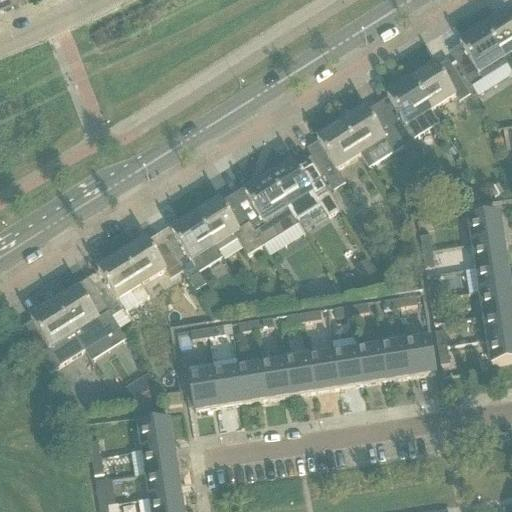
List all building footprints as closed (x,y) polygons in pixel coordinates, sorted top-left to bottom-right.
[(511,21),(509,17),(485,32),(507,68),(511,76),(511,75),(511,21)] [(507,68),(485,32),(460,48),(465,55),(455,62),(451,55),(450,56),(472,90),(507,68)] [(437,69),(412,85),(431,115),(466,93),(448,64),(447,65),(451,71),(442,77),(437,69)] [(378,108),(404,150),(439,127),(431,115),(412,85),(388,100),(393,109),(383,116),(378,108)] [(367,114),(342,129),(361,159),(369,172),(393,157),(392,157),(404,150),(378,108),(377,109),(382,117),(372,123),(367,115),(367,114)] [(361,159),(342,129),(317,145),(321,151),(312,157),(309,152),(308,152),(334,195),(346,187),(337,174),(361,159)] [(294,166),(270,182),(288,212),(297,225),(321,210),(328,221),(339,214),(328,196),(316,178),(306,161),(304,161),(308,168),(299,174),(295,167),(294,166)] [(233,199),(232,200),(263,250),(298,228),(297,225),(288,212),(270,182),(245,197),(249,203),(239,209),(233,199)] [(498,187),(489,192),(494,200),(503,195),(498,187)] [(221,205),(196,221),(219,256),(220,258),(231,252),(232,248),(237,245),(240,243),(242,247),(240,248),(247,260),(263,250),(232,200),(231,200),(237,210),(228,216),(222,206),(221,205)] [(469,225),(473,250),(503,245),(499,220),(469,225)] [(159,238),(159,239),(178,270),(182,277),(186,282),(197,275),(221,260),(220,258),(219,256),(196,221),(172,236),(175,242),(165,248),(159,238)] [(147,244),(123,260),(141,289),(166,274),(167,277),(178,270),(159,239),(158,239),(164,249),(154,255),(147,244)] [(420,241),(423,258),(432,256),(430,239),(420,241)] [(473,250),(477,273),(507,269),(503,245),(473,250)] [(434,252),(434,268),(461,267),(460,251),(434,252)] [(432,256),(423,258),(425,274),(435,273),(432,256)] [(89,282),(89,283),(113,321),(112,321),(120,333),(131,326),(125,316),(149,301),(141,289),(123,260),(98,275),(99,276),(105,285),(95,291),(89,282)] [(477,273),(481,297),(510,292),(507,269),(477,273)] [(373,273),(362,281),(368,291),(380,283),(373,273)] [(81,293),(56,309),(75,338),(85,355),(120,333),(112,321),(113,321),(89,283),(88,283),(94,292),(84,298),(81,293)] [(296,287),(290,291),(303,312),(313,305),(306,294),(299,293),(296,287)] [(428,288),(430,305),(440,304),(437,287),(428,288)] [(481,297),(485,321),(511,316),(511,302),(510,292),(481,297)] [(416,298),(399,301),(400,311),(417,309),(416,298)] [(383,314),(400,311),(399,301),(382,304),(383,314)] [(440,304),(430,305),(433,322),(443,321),(440,304)] [(352,319),(369,316),(368,306),(351,309),(352,319)] [(22,331),(22,332),(32,349),(39,360),(49,376),(59,370),(60,371),(85,355),(75,338),(56,309),(32,324),(32,325),(37,332),(27,338),(22,331)] [(351,309),(334,311),(335,322),(352,319),(351,309)] [(305,327),(321,324),(320,314),(303,316),(305,327)] [(303,316),(286,319),(288,329),(305,327),(303,316)] [(511,316),(485,321),(488,345),(511,341),(511,316)] [(272,321),(255,324),(257,334),(274,331),(272,321)] [(240,337),(257,334),(255,324),(238,326),(240,337)] [(209,342),(226,339),(224,329),(207,331),(209,342)] [(207,331),(190,334),(192,344),(209,342),(207,331)] [(435,336),(438,353),(448,351),(445,335),(435,336)] [(511,341),(488,345),(492,369),(511,366),(511,341)] [(430,344),(406,348),(411,382),(436,378),(430,344)] [(406,348),(382,352),(387,386),(411,382),(406,348)] [(448,351),(438,353),(440,370),(450,368),(448,351)] [(382,352),(358,356),(363,390),(387,386),(382,352)] [(358,356),(334,359),(339,393),(363,390),(358,356)] [(334,359),(310,363),(316,397),(339,393),(334,359)] [(310,363),(287,367),(292,401),(316,397),(310,363)] [(287,367),(263,371),(268,405),(292,401),(287,367)] [(263,371),(239,374),(244,408),(268,405),(263,371)] [(239,374),(215,378),(220,412),(244,408),(239,374)] [(125,389),(134,411),(153,402),(148,392),(154,389),(149,378),(125,389)] [(220,412),(215,378),(190,382),(196,416),(220,412)] [(180,397),(161,399),(169,410),(181,409),(180,397)] [(140,431),(143,456),(173,451),(169,426),(140,431)] [(89,447),(92,464),(101,462),(99,446),(89,447)] [(143,456),(131,457),(135,480),(147,479),(177,475),(173,451),(143,456)] [(101,462),(92,464),(94,481),(104,479),(101,462)] [(147,479),(151,503),(180,499),(177,475),(147,479)] [(96,495),(99,511),(109,510),(106,494),(96,495)] [(151,503),(139,505),(139,511),(182,511),(180,499),(151,503)]
